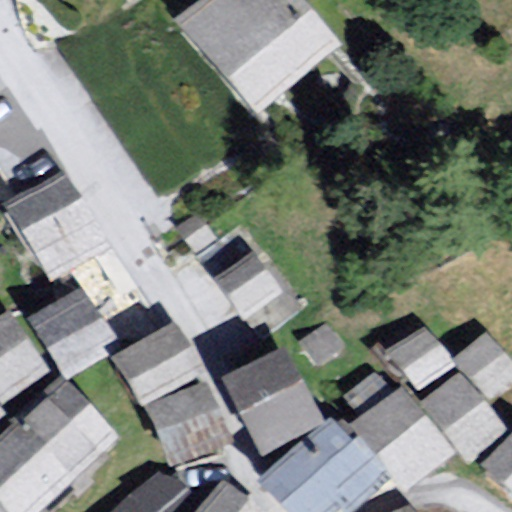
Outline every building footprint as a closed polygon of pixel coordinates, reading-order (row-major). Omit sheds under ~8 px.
[(286,0),(190,0),(155,27),(228,123),(325,49),(286,0)] [(157,188),(217,155),(170,71),(110,105),(157,188)] [(54,185),(0,216),(0,224),(36,285),(93,251),(54,185)] [(247,259),(205,292),(237,331),(279,298),(247,259)] [(73,300),(23,328),(53,382),(103,355),(73,300)] [(0,331),(0,402),(33,381),(0,331)] [(168,334),(96,374),(119,413),(191,373),(168,334)] [(415,334),(377,356),(400,395),(438,373),(415,334)] [(481,342),(447,365),(475,405),(508,382),(481,342)] [(285,361),(222,385),(250,459),(314,434),(285,361)] [(362,412),(394,388),(378,366),(346,391),(362,412)] [(443,375),(403,404),(448,465),(487,437),(443,375)] [(394,397),(338,430),(380,501),(436,467),(394,397)] [(62,401),(21,435),(60,482),(101,449),(62,401)] [(200,403),(133,424),(148,473),(215,452),(200,403)] [(511,438),(506,433),(471,474),(511,508),(511,438)] [(322,436),(252,484),(271,511),(333,511),(361,494),(322,436)] [(29,511),(49,494),(1,441),(0,442),(0,511),(29,511)] [(126,462),(72,511),(158,511),(166,504),(126,462)] [(234,511),(216,497),(203,511),(234,511)]
